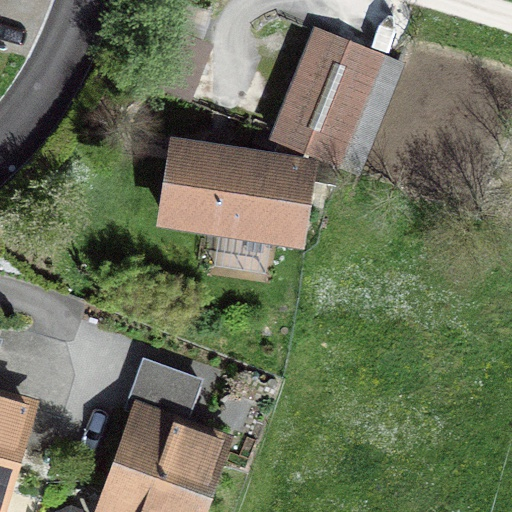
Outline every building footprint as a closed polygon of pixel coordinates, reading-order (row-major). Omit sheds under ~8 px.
[(270,139),(276,142),(302,152),(334,165),(377,58),(313,32),(270,139)] [(180,109),(198,59),(151,42),(133,92),(180,109)] [(302,152),(276,142),(267,163),(172,148),(161,220),(295,240),(306,169),(296,167),(302,152)] [(196,383),(141,363),(124,412),(138,416),(103,511),(191,511),(216,444),(179,430),(196,383)] [(0,487),(7,464),(11,466),(20,437),(15,436),(23,408),(0,401),(0,487)]
